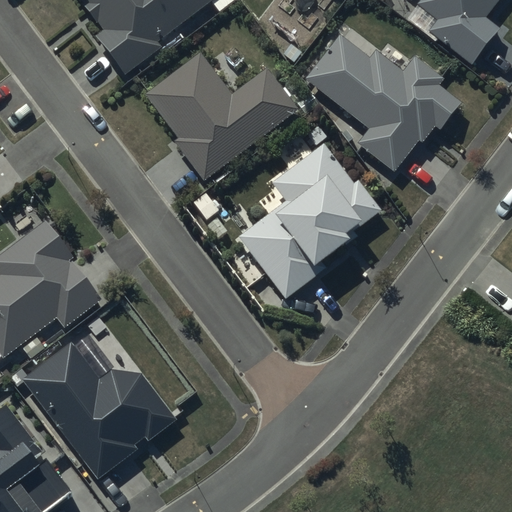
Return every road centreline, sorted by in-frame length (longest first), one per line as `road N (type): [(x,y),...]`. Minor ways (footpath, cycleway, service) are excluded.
road 1 (residential): [(308,421),(0,18)]
road 2 (residential): [(511,170),(308,421)]
road 3 (residential): [(308,421),(204,511)]
